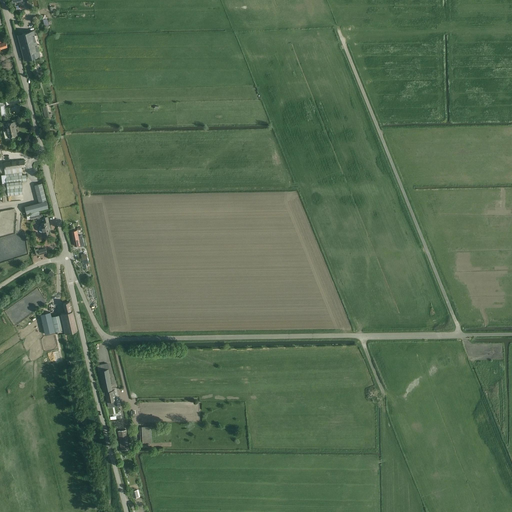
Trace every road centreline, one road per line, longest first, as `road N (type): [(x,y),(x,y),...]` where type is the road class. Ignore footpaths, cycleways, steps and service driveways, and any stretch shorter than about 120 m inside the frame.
road 1 (track): [(107,339),(511,334)]
road 2 (tertiary): [(2,0),(67,258)]
road 3 (tertiary): [(126,511),(67,258)]
